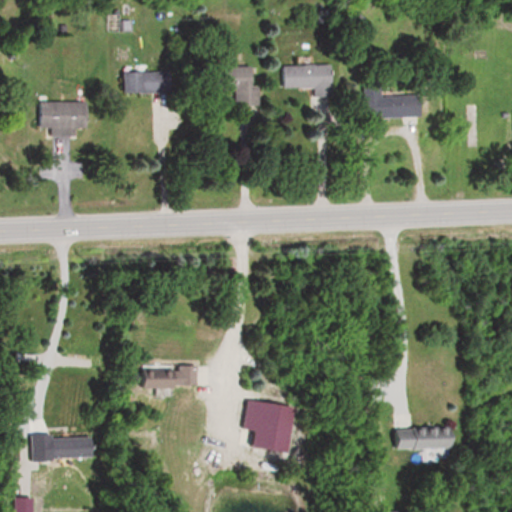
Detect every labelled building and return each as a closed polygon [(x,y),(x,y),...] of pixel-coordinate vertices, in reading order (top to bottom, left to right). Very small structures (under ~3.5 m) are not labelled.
[(280,91),(327,91),(327,66),(280,66),(280,91)] [(233,91),(233,107),(256,107),(256,86),(251,86),(251,67),(199,67),(199,91),(233,91)] [(359,97),(360,119),(419,117),(419,105),(417,105),(417,95),(359,97)] [(47,138),(80,138),(80,102),(34,102),(34,129),(47,129),(47,138)] [(133,366),(133,386),(189,386),(189,366),(133,366)] [(449,449),(449,428),(388,428),(388,449),(449,449)] [(375,511),(368,511),(367,511),(389,511),(390,496),(375,496),(375,511)]
